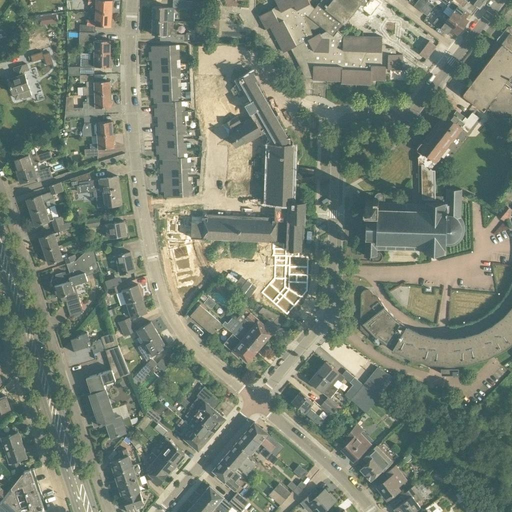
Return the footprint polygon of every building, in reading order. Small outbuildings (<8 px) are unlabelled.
[(96,13),(112,14),(112,1),(99,0),(88,0),(89,5),(97,5),(96,13)] [(311,6),(307,0),(274,0),(279,9),(276,11),(274,8),(259,16),(266,29),(264,30),(264,31),(270,27),(277,39),(274,41),(275,41),(277,40),(284,53),(291,49),(303,72),(305,71),(307,75),(313,76),(313,80),(322,81),(323,50),(333,37),(326,31),(320,34),(319,33),(313,36),(303,16),(306,15),(308,12),(307,8),(311,6)] [(322,81),(324,81),(327,81),(327,83),(328,81),(341,81),(341,84),(356,85),(356,87),(356,85),(371,85),(371,80),(385,81),(386,74),(390,74),(390,69),(407,70),(407,69),(402,69),(403,55),(396,55),(396,51),(394,48),(382,48),(382,37),(363,37),(363,32),(362,37),(343,36),(338,31),(343,24),(345,25),(364,0),(321,0),(314,9),(308,17),(326,31),(333,37),(323,50),(322,81)] [(418,0),(414,6),(420,11),(427,1),(427,0),(418,0)] [(439,0),(447,5),(447,6),(454,11),(449,17),(463,28),(469,21),(465,18),(468,14),(465,11),(451,1),(449,0),(439,0)] [(449,0),(451,1),(465,11),(468,14),(472,16),(479,7),(484,0),(449,0)] [(427,16),(433,8),(434,6),(427,1),(420,11),(427,16)] [(175,22),(175,9),(175,8),(173,8),(168,8),(168,7),(153,7),(153,21),(175,22)] [(112,14),(96,13),(96,21),(88,20),(87,25),(80,24),(80,33),(94,34),(95,26),(111,27),(112,14)] [(41,25),(57,23),(56,14),(39,16),(41,25)] [(458,35),(463,28),(449,17),(444,24),(437,18),(433,23),(451,37),(454,32),(458,35)] [(152,35),(167,35),(172,35),(172,41),(191,42),(191,34),(191,33),(186,33),(186,35),(174,35),(175,22),(153,21),(152,35)] [(468,84),(460,93),(460,94),(460,95),(460,96),(461,96),(462,96),(464,96),(470,101),(484,111),(505,84),(511,89),(511,27),(511,26),(507,27),(487,52),(492,56),(469,85),(468,84)] [(79,46),(87,46),(95,46),(95,54),(110,54),(110,41),(95,41),(95,39),(94,39),(94,34),(80,33),(79,46)] [(0,50),(10,45),(8,40),(7,37),(0,39),(0,50)] [(429,41),(424,48),(431,53),(436,47),(429,41)] [(149,52),(149,56),(180,55),(179,49),(176,50),(176,45),(152,46),(152,52),(149,52)] [(44,58),(42,52),(31,56),(33,62),(44,58)] [(49,52),(43,55),(47,66),(53,64),(49,52)] [(110,54),(95,54),(85,54),(85,60),(83,60),(83,67),(110,67),(110,54)] [(180,55),(149,56),(149,60),(152,60),(152,65),(177,64),(177,60),(180,59),(180,55)] [(16,99),(23,97),(23,99),(33,96),(31,89),(29,89),(24,73),(29,71),(27,64),(14,69),(17,77),(8,80),(11,87),(10,87),(11,92),(12,92),(13,94),(14,94),(16,99)] [(150,71),(150,75),(181,74),(180,68),(177,68),(177,64),(152,65),(153,71),(150,71)] [(188,218),(187,239),(191,239),(207,239),(209,239),(233,240),(235,241),(243,241),(246,240),(269,241),(271,242),(273,242),(272,256),(275,256),(302,257),(303,250),(304,215),(302,214),(303,210),(304,211),(304,210),(305,203),(294,203),(295,151),(295,149),(295,147),(293,147),(293,146),(293,140),(291,138),(287,137),(284,132),(283,130),(279,124),(278,122),(277,120),(279,118),(280,119),(280,118),(276,112),(275,112),(276,113),(273,114),(255,81),(256,80),(252,73),(245,77),(238,81),(231,90),(236,98),(228,102),(237,117),(223,125),(229,135),(232,140),(236,147),(244,142),(245,144),(250,140),(252,143),(258,139),(257,137),(262,134),(262,135),(268,131),(274,141),(269,144),(267,183),(266,202),(274,203),(273,218),(270,218),(206,215),(206,216),(188,215),(188,218)] [(181,74),(150,75),(150,79),(153,79),(153,84),(178,83),(178,78),(181,78),(181,74)] [(83,96),(87,95),(95,95),(111,94),(110,81),(95,82),(94,75),(80,75),(80,83),(86,83),(86,87),(83,87),(83,96)] [(154,90),(151,90),(151,94),(181,93),(181,88),(178,88),(178,83),(153,84),(154,90)] [(181,93),(151,94),(151,98),(154,98),(154,103),(157,103),(179,102),(178,97),(181,97),(181,93)] [(111,94),(95,95),(87,95),(87,102),(83,102),(83,108),(66,108),(65,118),(84,116),(97,115),(97,108),(111,108),(111,94)] [(155,108),(155,113),(185,111),(185,106),(182,106),(182,102),(179,102),(157,103),(157,108),(155,108)] [(185,111),(155,113),(155,117),(158,117),(158,122),(182,121),(186,121),(185,116),(188,116),(188,111),(185,111)] [(418,160),(418,165),(422,165),(429,171),(435,175),(435,171),(432,171),(431,169),(437,161),(436,161),(441,155),(443,157),(449,150),(446,148),(462,128),(468,132),(478,118),(474,114),(474,113),(473,113),(472,113),(468,119),(457,112),(456,112),(454,114),(451,118),(445,114),(422,143),(421,143),(417,148),(417,151),(421,154),(421,155),(419,158),(418,158),(417,158),(417,159),(417,160),(418,160)] [(88,116),(84,116),(84,124),(88,123),(88,137),(92,136),(98,136),(113,135),(112,122),(98,123),(97,115),(88,116)] [(493,116),(487,124),(504,136),(510,129),(493,116)] [(158,127),(155,127),(156,132),(186,130),(188,130),(188,121),(186,121),(182,121),(158,122),(158,127)] [(186,130),(156,132),(156,136),(159,135),(159,141),(183,140),(183,136),(186,136),(186,130)] [(90,144),(90,149),(85,149),(85,157),(97,156),(97,149),(114,148),(113,135),(98,136),(98,144),(90,144)] [(159,146),(156,146),(157,151),(187,149),(187,148),(187,145),(187,144),(183,144),(183,140),(159,141),(159,146)] [(50,152),(38,156),(35,146),(27,148),(29,155),(13,160),(17,171),(32,165),(52,159),(50,152)] [(160,160),(163,160),(184,159),(184,158),(184,154),(187,154),(187,149),(157,151),(157,154),(160,154),(160,160)] [(184,159),(163,160),(163,165),(160,165),(160,169),(191,168),(190,162),(188,163),(187,158),(184,158),(184,159)] [(38,182),(52,178),(49,167),(34,172),(32,165),(17,171),(21,183),(36,178),(38,182)] [(372,261),(371,261),(371,262),(377,262),(378,262),(379,262),(380,261),(381,260),(382,259),(382,258),(382,257),(382,256),(382,255),(381,254),(380,253),(379,252),(378,252),(377,252),(377,250),(424,252),(424,254),(446,254),(446,246),(450,246),(451,245),(453,245),(454,244),(456,243),(457,243),(459,241),(460,241),(460,240),(462,238),(462,237),(463,236),(464,234),(464,233),(464,231),(465,230),(465,229),(465,228),(464,226),(464,225),(464,224),(464,223),(463,222),(462,220),(462,219),(461,218),(460,217),(459,216),(461,215),(461,190),(447,189),(446,200),(443,200),(443,197),(435,196),(435,175),(429,171),(422,165),(418,165),(419,204),(385,203),(385,198),(385,197),(384,196),(384,195),(383,194),(382,194),(381,193),(380,193),(379,193),(378,193),(377,194),(376,194),(376,195),(375,196),(375,197),(374,198),(374,199),(373,199),(373,200),(366,200),(365,201),(365,208),(364,208),(364,209),(363,209),(362,209),(361,209),(360,210),(359,210),(359,211),(358,211),(358,212),(358,213),(358,214),(358,215),(358,216),(359,217),(359,218),(360,218),(362,219),(362,221),(363,221),(363,232),(361,232),(361,233),(360,234),(359,234),(358,235),(358,236),(357,237),(357,238),(357,239),(357,240),(358,241),(359,242),(360,243),(361,243),(362,243),(365,244),(365,256),(372,256),(372,261)] [(191,173),(191,168),(160,169),(161,173),(164,173),(164,179),(188,178),(188,173),(191,173)] [(90,181),(88,173),(71,179),(73,188),(77,188),(78,194),(94,191),(94,197),(104,195),(106,207),(122,205),(119,185),(118,185),(117,181),(118,181),(118,177),(100,179),(100,180),(90,181)] [(188,181),(188,178),(164,179),(164,183),(161,184),(161,188),(191,187),(191,181),(188,181)] [(26,200),(31,214),(50,207),(55,205),(53,199),(54,199),(53,195),(64,191),(61,182),(50,186),(52,192),(26,200)] [(164,192),(165,197),(189,196),(189,192),(192,192),(191,187),(161,188),(161,192),(164,192)] [(511,210),(505,204),(496,215),(504,221),(508,217),(510,218),(511,217),(509,215),(511,211),(511,210)] [(35,226),(52,220),(54,227),(64,224),(61,216),(54,219),(50,207),(31,214),(35,226)] [(168,217),(167,242),(181,302),(204,276),(203,271),(199,272),(191,239),(187,239),(188,218),(168,217)] [(100,226),(99,218),(85,220),(86,228),(100,226)] [(43,251),(58,246),(55,237),(60,235),(59,232),(66,230),(72,228),(70,222),(64,224),(54,227),(56,233),(40,238),(42,243),(40,244),(43,251)] [(107,231),(108,239),(126,236),(124,222),(104,225),(105,231),(107,231)] [(58,246),(43,251),(46,259),(47,259),(49,264),(65,259),(67,264),(76,261),(75,255),(68,257),(67,254),(61,256),(58,246)] [(123,247),(112,250),(114,256),(117,256),(121,274),(135,271),(130,252),(125,253),(123,247)] [(58,285),(54,286),(58,297),(61,296),(62,300),(63,302),(66,301),(67,306),(70,317),(80,314),(83,313),(78,295),(75,296),(72,286),(75,285),(88,281),(86,276),(85,273),(84,269),(96,260),(93,250),(87,251),(79,258),(76,261),(67,264),(70,274),(66,275),(65,272),(55,275),(58,285)] [(274,279),(261,293),(286,315),(307,292),(308,257),(302,257),(275,256),(274,279)] [(221,278),(214,287),(218,290),(220,289),(222,291),(228,283),(221,278)] [(119,285),(108,289),(110,296),(116,294),(122,292),(119,285)] [(127,304),(142,299),(138,285),(122,290),(127,304)] [(486,329),(484,330),(479,332),(477,333),(470,335),(464,337),(458,338),(449,338),(441,338),(435,337),(428,336),(421,334),(419,333),(414,331),(407,327),(402,323),(400,322),(400,323),(398,326),(392,322),(395,319),(395,318),(384,307),(378,298),(373,296),(373,295),(373,294),(372,293),(372,292),(371,292),(371,291),(370,291),(369,290),(368,290),(366,290),(365,290),(364,290),(363,291),(362,292),(362,293),(361,293),(361,294),(361,295),(360,330),(374,341),(377,338),(393,350),(411,359),(430,364),(444,365),(444,367),(441,367),(441,374),(459,374),(459,367),(455,367),(455,365),(469,364),(488,358),(506,349),(511,344),(511,307),(509,311),(508,312),(504,316),(503,317),(498,321),(492,326),(486,329)] [(210,307),(214,301),(209,297),(204,303),(210,307)] [(142,299),(127,304),(132,318),(147,313),(142,299)] [(190,316),(213,336),(222,325),(200,305),(190,316)] [(263,307),(258,312),(272,324),(279,316),(263,307)] [(246,319),(241,324),(249,331),(263,343),(271,334),(264,328),(266,326),(265,324),(251,313),(245,319),(246,319)] [(121,329),(132,325),(129,318),(118,323),(121,329)] [(145,343),(159,335),(151,322),(137,330),(145,343)] [(132,325),(121,329),(124,336),(135,332),(132,325)] [(235,328),(231,332),(233,334),(241,341),(255,353),(263,343),(249,331),(245,336),(235,328)] [(78,336),(79,337),(72,340),(76,354),(90,350),(87,341),(89,340),(87,333),(78,336)] [(105,350),(112,370),(96,375),(86,378),(91,394),(89,395),(100,426),(102,425),(102,424),(106,423),(122,418),(122,416),(115,418),(105,389),(106,389),(104,385),(116,381),(115,379),(130,374),(118,346),(114,333),(101,337),(103,343),(105,350)] [(145,343),(138,347),(146,360),(148,363),(151,359),(150,357),(153,356),(166,348),(159,335),(145,343)] [(228,339),(224,344),(246,363),(247,361),(248,362),(255,353),(241,341),(236,346),(228,339)] [(94,354),(105,350),(103,343),(92,347),(94,354)] [(167,354),(160,361),(157,364),(157,365),(164,371),(167,368),(174,361),(167,354)] [(148,363),(134,378),(140,382),(141,381),(148,374),(157,365),(157,364),(151,359),(148,363)] [(341,382),(344,378),(342,376),(342,375),(326,362),(318,372),(334,385),(338,380),(341,382)] [(352,401),(365,413),(394,379),(378,368),(364,386),(355,396),(352,401)] [(309,382),(325,395),(328,397),(324,402),(334,410),(339,405),(331,398),(338,389),(334,385),(318,372),(309,382)] [(148,374),(141,381),(143,383),(150,376),(148,374)] [(364,386),(354,377),(350,382),(353,385),(345,395),(351,399),(352,401),(355,396),(364,386)] [(197,396),(198,397),(188,410),(189,411),(214,432),(227,417),(220,411),(221,411),(218,409),(217,409),(216,410),(215,409),(221,402),(204,387),(197,396)] [(309,408),(313,403),(301,392),(292,402),(319,425),(323,421),(309,408)] [(0,412),(10,409),(6,397),(0,398),(0,412)] [(184,397),(180,402),(185,407),(189,402),(184,397)] [(330,415),(334,410),(324,402),(320,407),(330,415)] [(158,424),(162,419),(150,409),(146,413),(158,424)] [(214,432),(189,411),(186,416),(196,425),(193,429),(206,441),(214,432)] [(404,411),(394,416),(397,422),(406,417),(404,411)] [(122,418),(106,423),(111,437),(113,437),(113,438),(121,436),(121,434),(127,432),(126,431),(133,429),(130,418),(123,420),(122,418)] [(206,441),(193,429),(182,420),(178,425),(188,434),(184,438),(185,439),(184,440),(188,444),(189,443),(198,450),(206,441)] [(279,442),(278,443),(266,432),(267,431),(263,428),(263,429),(254,422),(246,431),(270,452),(275,456),(277,454),(284,446),(279,442)] [(155,429),(163,436),(167,432),(158,424),(155,429)] [(354,461),(366,448),(356,438),(363,431),(357,425),(346,437),(351,441),(342,449),(354,461)] [(0,429),(0,445),(4,444),(7,451),(23,445),(21,437),(20,436),(19,436),(18,432),(3,437),(0,429)] [(270,452),(246,431),(236,443),(249,454),(250,455),(255,449),(265,458),(270,452)] [(127,444),(134,436),(130,432),(123,441),(127,444)] [(137,450),(142,446),(135,438),(130,442),(137,450)] [(167,447),(163,452),(177,464),(182,458),(185,454),(165,438),(161,442),(167,447)] [(398,457),(383,441),(382,440),(366,456),(370,461),(361,469),(371,480),(383,469),(384,471),(398,457)] [(236,443),(229,452),(251,471),(256,465),(251,461),(246,457),(249,454),(236,443)] [(23,445),(7,451),(12,468),(21,466),(19,460),(26,458),(25,454),(26,453),(25,452),(26,451),(23,445)] [(114,473),(132,467),(126,449),(119,451),(120,455),(117,456),(118,459),(111,461),(113,465),(112,465),(114,473)] [(177,464),(163,452),(158,457),(153,452),(149,457),(155,461),(154,462),(169,474),(177,464)] [(229,452),(222,460),(235,471),(238,468),(242,471),(242,472),(246,476),(251,471),(229,452)] [(409,453),(404,458),(408,463),(413,458),(409,453)] [(153,477),(151,479),(158,485),(164,478),(165,478),(169,474),(154,462),(155,461),(149,457),(147,460),(146,461),(151,465),(148,469),(150,472),(149,474),(153,477)] [(215,476),(234,492),(239,487),(229,478),(235,471),(222,460),(213,471),(217,474),(215,476)] [(140,478),(138,472),(140,471),(138,465),(132,467),(114,473),(118,485),(140,478)] [(308,473),(299,465),(294,472),(303,479),(308,473)] [(387,500),(401,489),(399,487),(407,480),(396,465),(386,473),(389,478),(377,487),(387,500)] [(24,472),(0,502),(0,511),(1,511),(44,511),(44,509),(43,507),(30,470),(24,472)] [(140,478),(118,485),(122,497),(140,491),(138,485),(142,484),(140,478)] [(298,495),(300,492),(306,486),(301,481),(298,485),(293,491),(298,495)] [(285,500),(291,493),(279,483),(273,490),(285,500)] [(228,502),(222,497),(211,487),(210,485),(201,495),(221,511),(228,511),(232,506),(239,511),(240,511),(244,508),(233,497),(228,502)] [(423,498),(414,486),(401,495),(405,501),(395,508),(398,511),(413,511),(420,507),(417,503),(423,498)] [(325,489),(316,497),(311,493),(301,502),(306,508),(310,504),(315,508),(317,506),(322,511),(335,501),(325,489)] [(285,500),(273,490),(268,495),(280,505),(285,500)] [(140,491),(122,497),(125,506),(126,505),(127,511),(132,511),(137,511),(136,509),(141,508),(140,504),(144,503),(140,491)] [(233,497),(244,508),(249,503),(237,492),(233,497)] [(209,511),(211,511),(221,511),(201,495),(192,505),(199,511),(209,511)]
